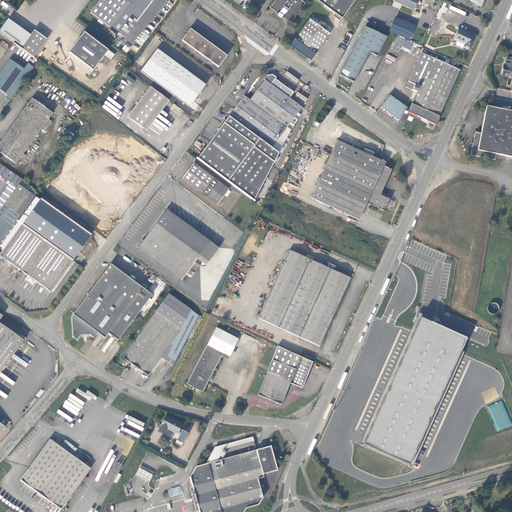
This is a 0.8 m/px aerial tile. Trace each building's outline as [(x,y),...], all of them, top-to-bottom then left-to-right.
[(129,0),(97,0),(90,11),(111,26),(129,0)] [(305,1),(303,0),(273,0),(269,6),(289,21),(305,1)] [(353,0),(318,0),(341,17),(353,0)] [(418,0),(393,0),(414,9),(418,0)] [(448,8),(445,7),(447,3),(443,2),(437,17),(440,18),(442,12),(445,13),(448,8)] [(451,5),(449,8),(465,16),(466,13),(451,5)] [(0,30),(0,33),(13,44),(21,49),(34,30),(12,14),(8,19),(0,30)] [(389,32),(411,40),(417,24),(394,17),(389,32)] [(329,33),(309,18),(294,37),(314,52),(329,33)] [(21,49),(33,58),(51,34),(38,25),(34,30),(21,49)] [(92,65),(95,68),(112,44),(87,26),(72,46),(94,62),(92,65)] [(193,48),(202,37),(189,27),(180,38),(193,48)] [(387,37),(365,27),(338,74),(353,82),(369,52),(377,57),(387,37)] [(476,36),(460,28),(455,39),(466,44),(465,47),(470,50),(476,36)] [(225,55),(202,37),(193,48),(216,66),(225,55)] [(392,79),(407,45),(395,40),(380,74),(392,79)] [(205,84),(157,47),(140,69),(188,106),(205,84)] [(423,51),(407,87),(418,92),(411,109),(410,111),(436,124),(439,117),(440,117),(462,69),(423,51)] [(0,72),(0,91),(11,99),(29,74),(9,59),(0,72)] [(511,62),(506,61),(503,72),(501,71),(500,77),(511,80),(511,62)] [(125,78),(134,83),(137,77),(128,72),(125,78)] [(292,117),(300,106),(289,97),(292,92),(274,78),(275,76),(271,73),(265,74),(262,77),(264,79),(248,99),(242,95),(195,158),(253,201),(287,135),(283,132),(287,127),(290,129),(292,125),(292,124),(296,119),(292,117)] [(125,115),(130,119),(153,89),(148,85),(125,115)] [(130,119),(142,128),(165,97),(153,89),(130,119)] [(408,107),(392,95),(383,107),(399,119),(406,110),(408,107)] [(146,131),(170,101),(165,97),(142,128),(146,131)] [(52,113),(32,99),(0,142),(0,151),(16,163),(52,113)] [(194,101),(190,106),(197,111),(200,106),(194,101)] [(497,159),(504,160),(511,161),(511,115),(487,110),(481,138),(476,137),(471,160),(495,165),(496,163),(497,159)] [(133,147),(129,142),(125,144),(117,138),(114,137),(111,142),(106,140),(100,139),(95,139),(90,140),(85,142),(80,144),(76,149),(72,153),(69,158),(68,164),(67,170),(68,176),(70,182),(78,179),(82,184),(79,187),(83,190),(87,193),(91,195),(96,196),(101,196),(102,200),(107,199),(112,197),(117,194),(121,190),(124,186),(113,179),(114,176),(115,173),(116,170),(115,167),(126,163),(128,168),(139,165),(138,159),(136,153),(133,147)] [(339,144),(310,200),(357,225),(365,208),(382,217),(389,206),(380,200),(393,177),(385,172),(386,169),(372,161),(374,158),(365,153),(363,156),(339,144)] [(13,226),(34,196),(37,191),(23,181),(23,179),(0,163),(0,235),(9,223),(13,226)] [(228,189),(193,163),(181,178),(216,204),(228,189)] [(13,226),(17,229),(2,249),(0,251),(0,255),(29,276),(33,280),(50,292),(90,234),(41,198),(40,199),(34,196),(13,226)] [(218,247),(165,209),(137,246),(181,278),(197,257),(205,264),(218,247)] [(17,229),(13,226),(9,223),(0,235),(0,247),(2,249),(17,229)] [(290,252),(258,321),(320,349),(352,280),(290,252)] [(123,282),(126,277),(109,265),(106,269),(123,282)] [(109,328),(119,336),(149,294),(126,277),(123,282),(106,269),(71,315),(72,317),(69,321),(70,338),(74,341),(77,338),(78,336),(87,335),(89,337),(91,340),(94,336),(100,341),(104,335),(109,328)] [(144,377),(157,360),(159,357),(171,365),(196,316),(166,295),(119,359),(144,377)] [(491,310),(490,310),(489,311),(488,311),(487,312),(487,313),(486,314),(486,315),(486,316),(486,317),(486,318),(487,319),(487,320),(488,321),(489,322),(490,322),(491,322),(492,322),(493,322),(494,322),(495,321),(496,321),(497,320),(498,319),(498,318),(498,317),(498,316),(498,315),(498,313),(497,312),(496,312),(495,311),(494,310),(493,310),(492,310),(491,310)] [(419,313),(360,442),(412,465),(464,351),(461,350),(467,337),(431,320),(431,318),(419,313)] [(0,372),(23,341),(0,323),(0,318),(2,316),(0,314),(0,372)] [(104,335),(114,342),(119,336),(109,328),(104,335)] [(224,354),(208,346),(188,385),(204,394),(224,354)] [(303,389),(314,365),(302,359),(279,348),(258,396),(281,406),(290,384),(303,389)] [(159,357),(157,360),(169,368),(171,365),(159,357)] [(180,427),(164,417),(156,431),(163,435),(166,430),(176,435),(179,430),(180,427)] [(179,430),(176,435),(178,436),(174,443),(180,447),(187,434),(179,430)] [(49,441),(20,481),(60,511),(90,471),(49,441)] [(195,467),(189,478),(192,487),(194,496),(191,497),(193,503),(196,502),(198,511),(243,511),(245,509),(257,505),(262,498),(257,479),(263,478),(262,475),(277,471),(270,446),(217,461),(212,462),(213,460),(218,459),(226,444),(214,448),(205,464),(195,467)] [(146,472),(138,468),(135,475),(142,479),(148,482),(152,475),(146,472)] [(168,489),(170,496),(182,493),(180,486),(168,489)]
